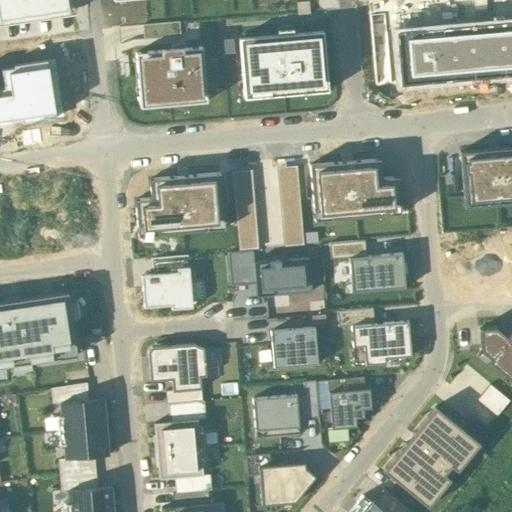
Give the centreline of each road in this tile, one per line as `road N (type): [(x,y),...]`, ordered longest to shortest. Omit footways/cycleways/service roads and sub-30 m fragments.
road 1 (residential): [(416,122),(434,358),(427,380),(317,511)]
road 2 (residential): [(113,258),(137,511)]
road 3 (residential): [(106,150),(358,128)]
